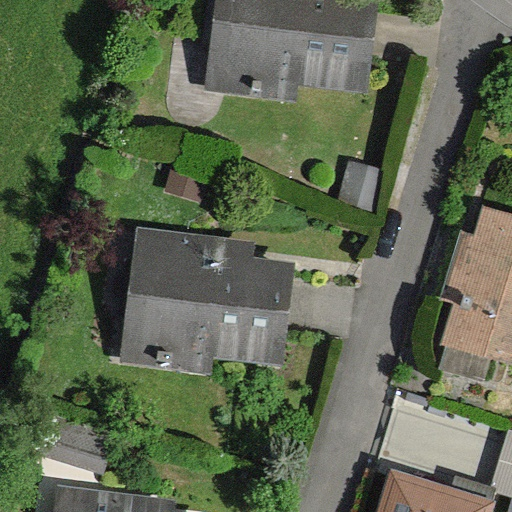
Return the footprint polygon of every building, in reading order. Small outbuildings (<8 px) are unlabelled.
[(229,0),(216,86),(296,99),(298,82),(368,93),(382,0),(229,0)] [(511,214),(485,206),(444,347),(511,367),(511,214)] [(147,237),(130,365),(209,375),(210,360),(282,369),(294,275),(251,269),(254,251),(147,237)] [(499,511),(502,503),(378,467),(365,511),(499,511)] [(52,486),(50,511),(164,511),(166,496),(52,486)]
